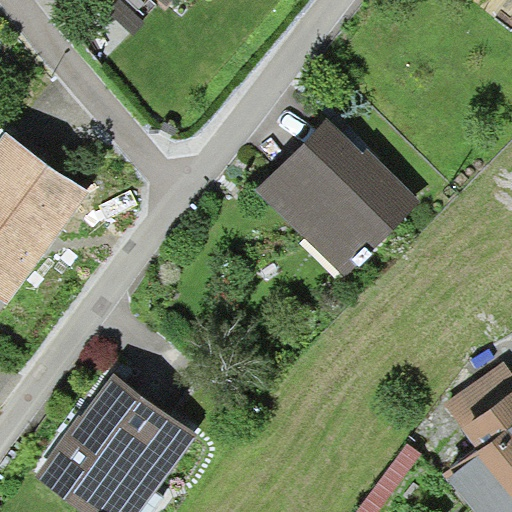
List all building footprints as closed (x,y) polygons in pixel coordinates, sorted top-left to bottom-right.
[(328,115),(256,188),(347,277),(422,201),(367,147),(364,150),(328,115)] [(5,130),(0,137),(0,295),(9,302),(89,191),(5,130)] [(444,403),(463,428),(511,390),(511,370),(503,359),(444,403)] [(112,371),(35,476),(84,511),(140,511),(154,492),(197,434),(112,371)] [(511,511),(511,390),(463,428),(478,447),(443,475),(472,511),(511,511)] [(152,511),(162,498),(154,492),(140,511),(152,511)]
